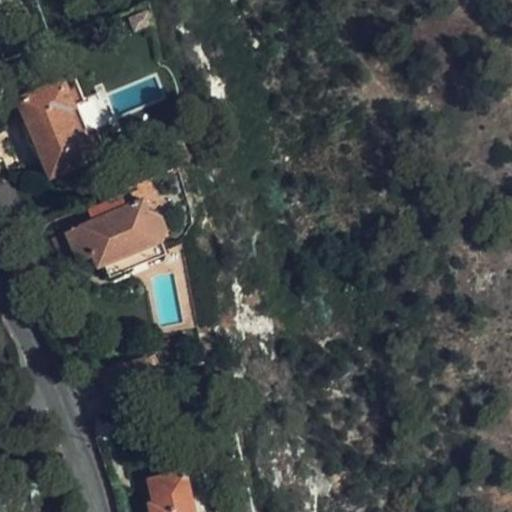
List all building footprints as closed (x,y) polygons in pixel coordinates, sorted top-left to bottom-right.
[(0,0),(0,3),(7,0),(38,0),(42,8),(56,3),(54,0),(0,0)] [(148,13),(134,20),(139,30),(153,24),(148,13)] [(5,91),(10,103),(18,100),(43,89),(38,77),(5,91)] [(48,177),(93,158),(82,131),(76,134),(67,110),(72,108),(62,82),(43,89),(18,100),(27,123),(21,125),(34,155),(39,153),(48,177)] [(154,201),(145,181),(103,199),(108,212),(49,238),(57,254),(72,247),(79,262),(92,256),(98,268),(109,264),(160,243),(161,242),(165,233),(159,218),(146,213),(144,207),(154,201)] [(164,254),(160,243),(109,264),(113,275),(164,254)] [(11,251),(1,257),(22,293),(35,285),(17,255),(11,251)] [(100,394),(151,380),(145,358),(94,372),(100,394)] [(146,399),(141,383),(100,394),(104,411),(146,399)] [(212,511),(204,469),(149,481),(153,501),(147,503),(148,511),(212,511)]
